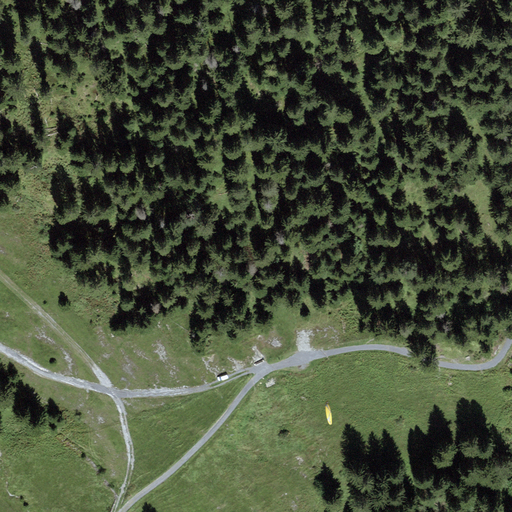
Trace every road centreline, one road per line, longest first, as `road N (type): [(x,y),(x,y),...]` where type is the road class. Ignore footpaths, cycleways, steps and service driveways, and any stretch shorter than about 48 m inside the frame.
road 1 (track): [(511,341),(484,365),(467,368),(367,347),(262,373),(193,450),(122,511)]
road 2 (track): [(116,511),(129,448),(116,399),(0,274)]
